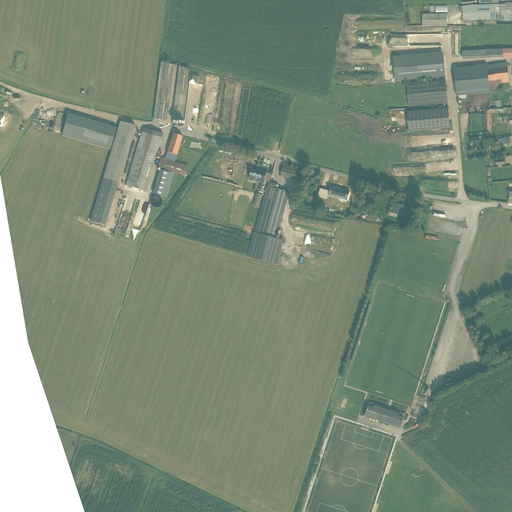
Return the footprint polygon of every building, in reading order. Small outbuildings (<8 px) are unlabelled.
[(498,5),(462,6),(462,21),(498,21),(498,5)] [(511,49),(462,51),(462,59),(511,58),(511,49)] [(395,82),(445,77),(443,53),(393,57),(395,82)] [(153,119),(166,120),(173,66),(160,62),(153,119)] [(487,86),(508,83),(506,63),(486,66),(486,63),(451,67),(453,85),(486,81),(487,86)] [(170,120),(182,122),(189,69),(177,67),(170,120)] [(408,108),(446,104),(443,80),(405,84),(408,108)] [(230,103),(217,103),(217,112),(230,111),(230,103)] [(405,113),(407,133),(448,128),(446,108),(405,113)] [(114,128),(67,114),(61,136),(107,150),(114,128)] [(119,122),(89,221),(104,226),(134,126),(119,122)] [(162,134),(142,128),(124,187),(144,193),(162,134)] [(152,194),(167,198),(174,173),(184,176),(187,166),(174,163),(183,136),(173,133),(166,159),(161,158),(158,166),(159,170),(152,194)] [(281,166),(279,176),(296,181),(299,171),(281,166)] [(248,179),(263,184),(264,182),(269,183),(272,175),(266,173),(267,170),(260,168),(259,170),(251,168),(248,179)] [(276,239),(288,192),(275,189),(276,185),(268,183),(267,187),(266,187),(254,234),(276,239)] [(327,196),(347,201),(349,192),(330,186),(327,196)] [(256,207),(260,194),(254,192),(250,205),(256,207)] [(390,212),(411,217),(413,207),(392,203),(390,212)] [(365,416),(402,428),(406,416),(369,404),(365,416)]
